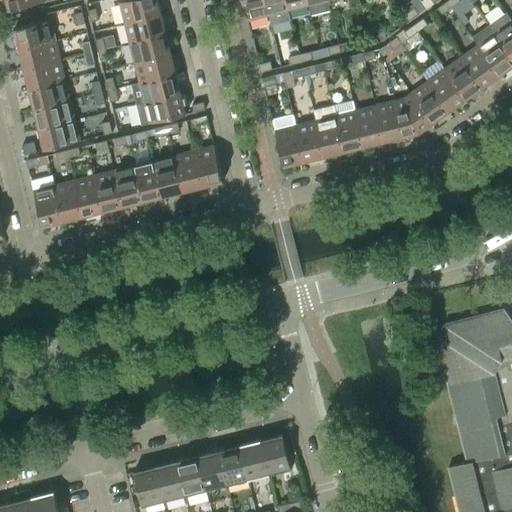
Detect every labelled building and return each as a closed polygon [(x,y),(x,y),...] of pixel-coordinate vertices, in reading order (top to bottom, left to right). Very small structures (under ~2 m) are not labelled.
[(45,0),(6,0),(9,10),(46,1),(45,0)] [(127,0),(119,2),(124,23),(161,14),(157,0),(127,0)] [(264,0),(242,0),(247,20),(268,15),(264,0)] [(285,0),(264,0),(268,15),(271,23),(290,19),(288,10),(285,0)] [(306,0),(285,0),(288,10),(308,5),(306,0)] [(306,0),(308,5),(310,14),(330,9),(327,0),(306,0)] [(447,1),(437,8),(442,14),(452,7),(447,1)] [(413,7),(404,14),(409,20),(418,14),(413,7)] [(95,8),(88,10),(91,22),(98,20),(95,8)] [(82,11),(74,13),(77,25),(85,23),(82,11)] [(506,12),(489,25),(511,57),(511,20),(506,12)] [(161,14),(124,23),(129,43),(166,34),(161,14)] [(404,14),(395,21),(399,27),(409,20),(404,14)] [(423,18),(413,25),(418,31),(428,24),(423,18)] [(14,28),(19,49),(55,40),(50,19),(14,28)] [(413,25),(404,31),(408,38),(418,31),(413,25)] [(511,57),(489,25),(472,36),(478,44),(499,75),(511,65),(511,57)] [(166,34),(129,43),(134,63),(171,54),(166,34)] [(405,48),(401,43),(397,36),(382,47),(389,60),(405,48)] [(103,37),(95,39),(98,50),(105,48),(103,37)] [(55,40),(19,49),(24,69),(60,60),(55,40)] [(81,43),(84,54),(92,52),(89,41),(81,43)] [(350,41),(339,44),(341,52),(352,49),(350,41)] [(327,47),(329,55),(341,52),(339,44),(327,47)] [(478,44),(461,56),(483,87),(491,81),(499,75),(478,44)] [(105,48),(98,50),(101,62),(108,60),(105,48)] [(374,50),(362,53),(364,60),(376,58),(374,50)] [(311,51),(299,54),(301,62),(313,59),(311,51)] [(92,52),(84,54),(87,65),(95,64),(92,52)] [(171,54),(134,63),(139,82),(176,73),(171,54)] [(288,57),(290,64),(301,62),(299,54),(288,57)] [(354,55),(342,58),(344,65),(356,63),(354,55)] [(461,56),(444,68),(453,81),(466,99),(483,87),(461,56)] [(342,58),(331,61),(333,68),(344,65),(342,58)] [(60,60),(24,69),(29,89),(65,80),(60,60)] [(439,60),(422,72),(428,80),(428,81),(449,111),(466,99),(453,81),(444,68),(439,60)] [(270,61),(258,64),(260,72),(272,69),(270,61)] [(314,65),(303,67),(305,75),(316,72),(314,65)] [(303,67),(291,70),(293,78),(305,75),(303,67)] [(181,93),(176,73),(139,82),(144,102),(181,93)] [(273,75),(262,78),(264,85),(275,82),(273,75)] [(113,77),(105,79),(108,90),(115,88),(113,77)] [(65,80),(29,89),(34,109),(70,100),(65,80)] [(91,82),(94,93),(102,91),(99,80),(91,82)] [(427,81),(411,92),(432,123),(449,111),(428,81),(428,80),(427,81)] [(115,88),(108,90),(110,102),(118,100),(115,88)] [(102,91),(94,93),(97,105),(105,103),(102,91)] [(403,98),(395,100),(404,136),(419,132),(432,123),(411,92),(403,98)] [(186,114),(181,93),(144,102),(136,104),(141,125),(186,114)] [(70,100),(34,109),(39,128),(75,119),(70,100)] [(353,100),(333,105),(344,151),(364,146),(355,110),(353,100)] [(395,100),(375,105),(384,141),(404,136),(395,100)] [(203,101),(193,104),(191,104),(193,112),(205,109),(203,101)] [(333,105),(313,110),(316,119),(325,156),(344,151),(333,105)] [(375,105),(355,110),(364,146),(384,141),(375,105)] [(293,114),(272,119),(275,130),(284,166),(305,161),(296,124),(293,114)] [(207,115),(195,118),(197,126),(208,123),(207,115)] [(75,119),(39,128),(44,149),(80,140),(75,119)] [(316,119),(296,124),(305,161),(325,156),(316,119)] [(101,123),(104,134),(112,132),(109,121),(101,123)] [(177,122),(166,125),(168,133),(179,130),(177,122)] [(166,125),(154,128),(156,136),(168,133),(166,125)] [(146,130),(134,133),(136,141),(148,138),(146,130)] [(126,135),(115,138),(117,146),(128,143),(126,135)] [(106,140),(95,143),(97,151),(108,148),(106,140)] [(34,141),(27,143),(22,144),(25,154),(36,151),(34,141)] [(214,145),(193,150),(202,186),(223,181),(214,145)] [(78,147),(67,150),(69,158),(80,155),(78,147)] [(67,150),(55,153),(57,161),(69,158),(67,150)] [(193,150),(173,155),(182,191),(202,186),(193,150)] [(47,155),(38,157),(26,160),(28,168),(49,163),(47,155)] [(173,155),(153,160),(162,196),(182,191),(173,155)] [(153,160),(134,165),(143,201),(162,196),(153,160)] [(134,165),(114,170),(123,206),(143,201),(134,165)] [(114,170),(94,175),(103,211),(123,206),(114,170)] [(31,180),(34,190),(43,226),(63,221),(54,185),(52,175),(31,180)] [(94,175),(74,180),(83,216),(103,211),(94,175)] [(74,180),(54,185),(63,221),(83,216),(74,180)] [(447,383),(495,371),(507,420),(511,418),(511,319),(504,308),(489,312),(490,315),(447,326),(439,338),(450,382),(447,383)] [(511,511),(511,418),(507,420),(495,371),(447,383),(447,384),(448,383),(458,424),(457,425),(457,426),(458,425),(467,462),(448,466),(448,467),(449,467),(460,511),(511,511)] [(283,434),(261,439),(269,474),(291,469),(283,434)] [(261,439),(240,444),(248,479),(269,474),(261,439)] [(240,444),(219,450),(228,485),(248,479),(240,444)] [(219,450),(198,455),(206,490),(228,485),(219,450)] [(198,455),(177,460),(185,495),(206,490),(198,455)] [(177,460),(156,465),(165,500),(185,495),(177,460)] [(156,465),(134,471),(142,506),(165,500),(156,465)] [(300,487),(286,490),(289,501),(302,498),(300,487)] [(59,511),(54,491),(32,496),(35,511),(59,511)] [(35,511),(32,496),(11,501),(13,511),(35,511)] [(299,500),(287,503),(289,511),(302,511),(299,500)] [(13,511),(11,501),(0,504),(0,511),(13,511)] [(277,506),(278,511),(289,511),(287,503),(277,506)]
